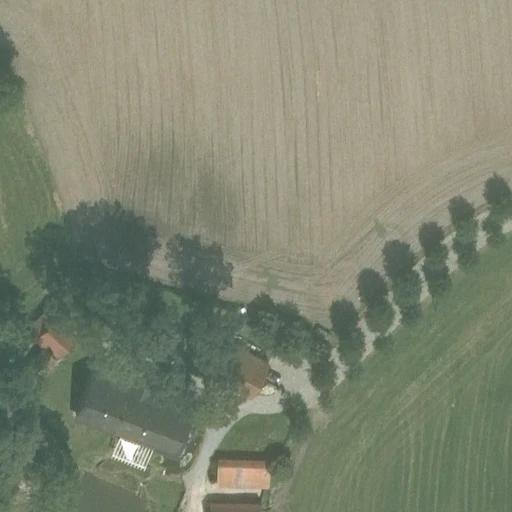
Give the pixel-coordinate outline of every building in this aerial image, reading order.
[(65,359),(82,338),(63,323),(47,344),(65,359)] [(0,376),(0,383),(19,396),(49,350),(26,336),(0,376)] [(304,377),(237,340),(218,375),(284,412),(304,377)] [(178,451),(196,402),(102,368),(84,416),(178,451)] [(278,458),(225,458),(224,490),(278,490),(278,458)] [(266,511),(267,504),(217,503),(216,511),(266,511)]
